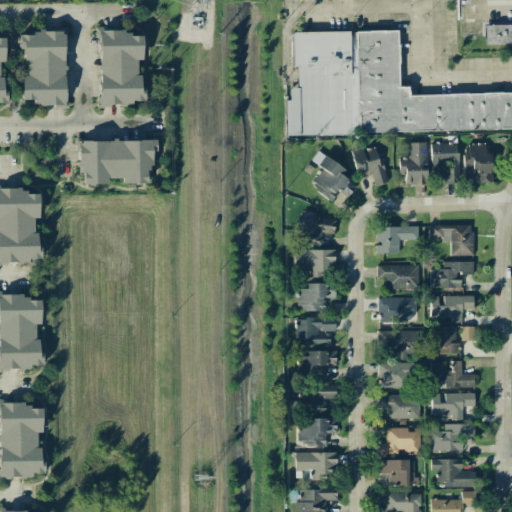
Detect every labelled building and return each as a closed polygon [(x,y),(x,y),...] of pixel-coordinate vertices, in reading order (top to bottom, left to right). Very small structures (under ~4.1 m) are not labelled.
[(485,44),(511,43),(511,24),(484,25),(485,44)] [(99,105),(144,104),(144,86),(137,86),(137,60),(141,60),(141,36),(126,36),(126,30),(98,30),(99,105)] [(354,31),(356,132),(511,128),(511,92),(407,94),(407,86),(398,86),(397,30),(354,31)] [(64,106),(65,31),(22,31),(22,75),(21,75),(21,99),(33,99),(33,106),(64,106)] [(155,140),(76,141),(77,169),(82,169),(83,184),(106,184),(106,178),(121,178),(121,183),(146,183),(145,174),(151,174),(150,152),(155,151),(155,140)] [(404,185),(426,184),(425,142),(407,142),(407,158),(397,158),(398,174),(404,174),(404,185)] [(429,144),(430,178),(443,178),(444,183),(458,183),(456,142),(429,144)] [(476,183),(489,182),(488,143),(463,144),(464,173),(475,172),(476,183)] [(356,178),(371,175),(373,185),(386,183),(383,166),(378,166),(374,146),(351,151),(356,178)] [(341,176),(345,170),(323,156),(316,167),(319,169),(308,187),(331,201),(337,191),(347,198),(355,185),(341,176)] [(0,188),(0,262),(40,262),(40,243),(34,243),(34,218),(38,218),(38,194),(22,194),(22,188),(0,188)] [(333,233),(334,219),(315,217),(315,213),(299,211),(296,242),(320,245),(321,232),(333,233)] [(449,256),(471,255),(471,224),(428,225),(429,239),(449,239),(449,256)] [(398,253),(398,240),(416,240),(416,226),(374,227),(374,244),(374,253),(398,253)] [(334,250),(292,249),(292,267),(305,268),(304,277),(325,277),(326,269),(333,270),(334,250)] [(429,288),(460,288),(460,274),(472,274),(472,261),(442,262),(442,268),(429,269),(429,288)] [(417,265),(375,265),(376,280),(385,279),(385,289),(417,289),(417,265)] [(335,298),(334,283),(305,283),(305,288),(296,289),(296,311),(324,311),(324,298),(335,298)] [(0,368),(38,368),(38,324),(40,324),(39,300),(24,300),(24,294),(0,294),(0,368)] [(460,323),(460,309),(471,309),(472,296),(430,295),(429,317),(450,318),(450,322),(460,323)] [(413,298),(377,297),(376,322),(412,322),(413,298)] [(294,345),(329,344),(329,332),(334,332),(334,317),(294,318),(294,345)] [(456,326),(430,327),(431,347),(438,347),(439,353),(457,353),(456,326)] [(460,340),(474,340),(474,327),(460,326),(460,340)] [(417,329),(378,331),(378,354),(418,352),(417,329)] [(334,381),(324,382),(324,365),(335,365),(335,351),(306,351),(306,356),(298,357),(299,412),(325,412),(325,400),(335,400),(334,381)] [(473,387),(473,374),(460,374),(460,361),(450,361),(450,370),(446,370),(445,361),(430,361),(430,382),(444,381),(444,388),(473,387)] [(377,387),(414,388),(414,363),(378,362),(377,387)] [(473,393),(430,394),(431,416),(450,415),(450,420),(461,420),(461,407),(474,407),(473,393)] [(377,395),(377,409),(385,409),(385,418),(418,419),(418,396),(377,395)] [(0,476),(40,476),(39,432),(41,432),(41,408),(25,408),(25,402),(0,402),(0,476)] [(324,445),(325,433),(335,433),(336,418),(297,418),(297,445),(324,445)] [(462,451),(462,442),(472,443),(472,424),(443,423),(443,432),(431,431),(431,450),(462,451)] [(372,443),(372,456),(397,455),(397,452),(419,451),(419,427),(385,428),(385,443),(372,443)] [(293,453),(294,472),(302,471),(303,479),(336,478),(336,452),(293,453)] [(474,471),(460,472),(460,458),(430,459),(430,471),(436,471),(436,481),(452,481),(452,487),(474,486),(474,471)] [(377,473),(388,473),(388,485),(415,485),(414,459),(377,460),(377,473)] [(294,511),(324,511),(324,500),(336,500),(335,485),(315,486),(315,489),(298,490),(299,501),(294,501),(294,511)] [(459,511),(460,504),(473,504),(473,491),(461,491),(460,499),(429,499),(428,511),(459,511)] [(419,511),(420,493),(385,493),(384,508),(372,508),(371,511),(395,511),(396,511),(404,511),(419,511)]
